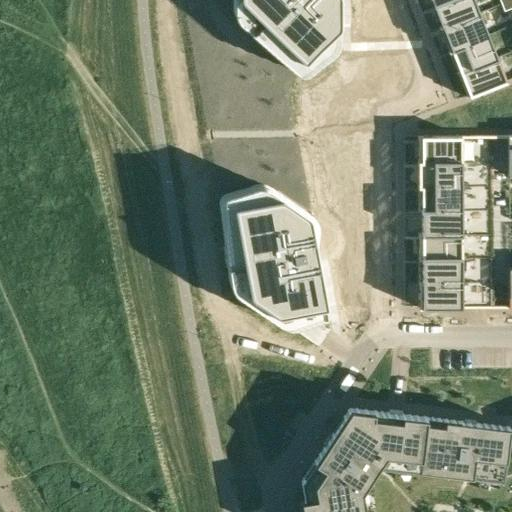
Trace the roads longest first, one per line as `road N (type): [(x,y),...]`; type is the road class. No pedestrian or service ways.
road 1 (residential): [(380,339),(363,133),(379,23),(372,0)]
road 2 (residential): [(272,511),(274,483),(380,339)]
road 3 (residential): [(380,339),(511,337)]
